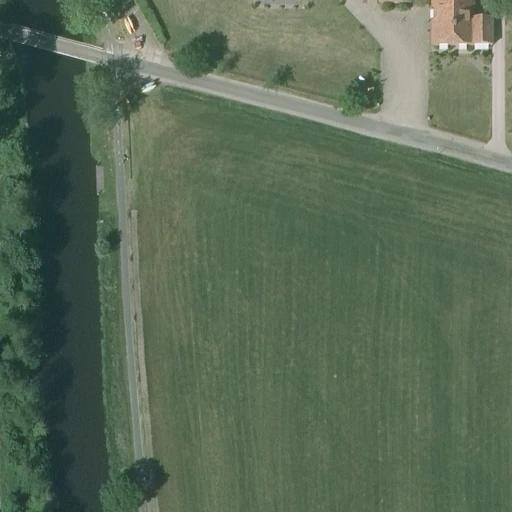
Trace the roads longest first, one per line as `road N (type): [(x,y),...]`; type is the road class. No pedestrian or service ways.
road 1 (unclassified): [(511,168),(8,33)]
road 2 (unknown): [(393,135),(395,71),(359,0)]
